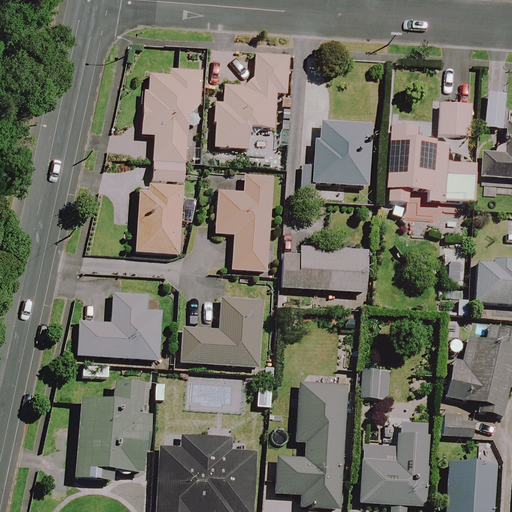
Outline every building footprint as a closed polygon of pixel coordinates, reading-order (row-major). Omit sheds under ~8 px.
[(286,61),(253,60),(251,92),(222,91),(222,107),(214,107),(212,153),(245,154),(246,133),(272,134),(273,97),(285,97),(286,61)] [(150,167),(182,169),(186,114),(197,114),(200,76),(168,74),(167,81),(148,79),(147,95),(142,95),(139,139),(152,140),(150,167)] [(503,99),(486,97),(482,132),(500,134),(503,99)] [(467,152),(469,109),(434,107),(433,122),(389,120),(388,131),(384,207),(403,208),(404,195),(425,196),(425,206),(471,208),(473,152),(467,152)] [(366,129),(316,125),(311,189),(361,193),(366,129)] [(511,128),(505,128),(504,162),(480,161),(478,183),(511,185),(511,128)] [(133,259),(182,260),(183,227),(180,227),(181,172),(147,170),(146,196),(135,196),(133,259)] [(241,181),(241,188),(231,187),(230,197),(214,197),(213,239),(231,240),(229,276),(266,277),(270,182),(241,181)] [(464,225),(444,224),(442,244),(462,246),(464,225)] [(341,246),(340,254),(338,254),(297,251),(296,259),(280,258),(277,293),(362,300),(365,256),(353,255),(354,247),(341,246)] [(460,256),(447,255),(445,285),(458,286),(460,256)] [(511,267),(473,265),(471,308),(511,310),(511,267)] [(144,301),(112,299),(110,329),(78,327),(76,361),(155,365),(158,317),(143,316),(144,301)] [(272,371),(256,370),(260,305),(220,302),(217,335),(180,333),(178,368),(253,373),(253,380),(271,381),(272,371)] [(483,418),(501,422),(502,415),(505,402),(511,371),(511,337),(508,336),(486,331),(483,344),(476,342),(470,365),(451,361),(442,402),(484,412),(483,418)] [(386,404),(389,378),(359,375),(357,402),(386,404)] [(337,511),(344,379),(297,376),(293,448),(302,448),(301,464),(275,462),(273,499),(297,500),(296,511),(337,511)] [(140,418),(142,390),(112,388),(113,384),(73,381),(71,405),(78,405),(74,484),(106,486),(106,476),(141,479),(144,419),(140,418)] [(460,423),(461,417),(441,416),(440,439),(472,442),(473,424),(460,423)] [(403,511),(404,511),(422,511),(425,429),(393,427),(392,452),(360,450),(357,509),(384,510),(384,511),(403,511)] [(249,511),(251,457),(226,456),(227,443),(180,441),(179,453),(158,452),(156,511),(249,511)] [(488,511),(491,469),(446,467),(443,511),(488,511)]
